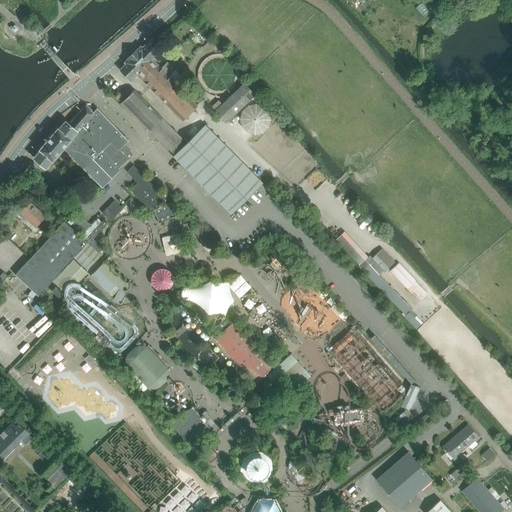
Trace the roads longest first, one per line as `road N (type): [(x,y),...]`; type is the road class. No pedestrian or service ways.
road 1 (tertiary): [(0,180),(29,137),(180,0)]
road 2 (track): [(0,390),(87,483),(69,500)]
